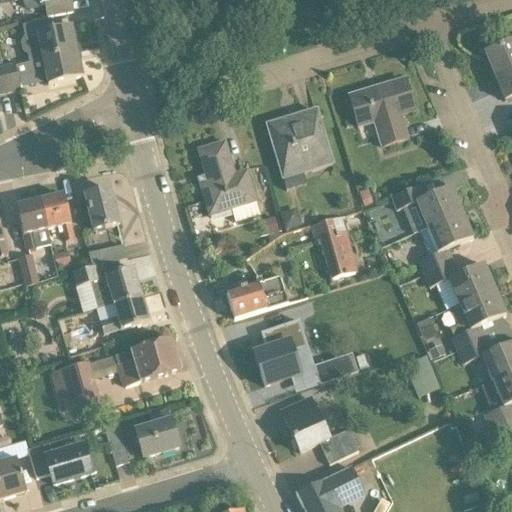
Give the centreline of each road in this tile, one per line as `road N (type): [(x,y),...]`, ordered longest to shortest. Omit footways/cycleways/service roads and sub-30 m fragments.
road 1 (tertiary): [(248,466),(200,342),(134,119)]
road 2 (residential): [(431,30),(134,119)]
road 3 (residential): [(431,30),(500,195),(494,218),(511,259)]
road 4 (residential): [(97,511),(248,466)]
road 5 (residential): [(0,164),(20,158),(47,133),(132,107)]
